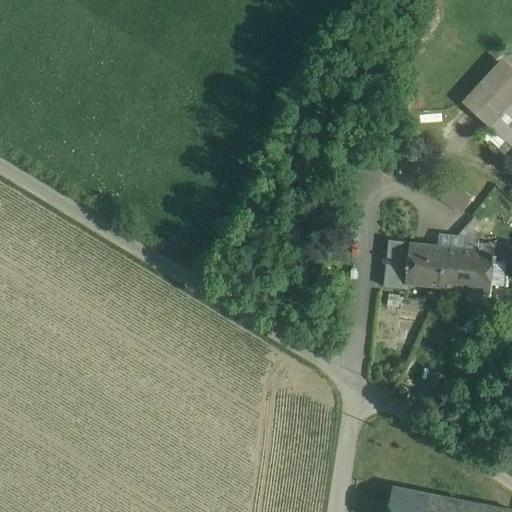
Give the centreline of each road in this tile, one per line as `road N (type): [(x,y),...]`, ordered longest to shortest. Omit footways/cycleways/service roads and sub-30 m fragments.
road 1 (unclassified): [(0,165),(359,385)]
road 2 (unclassified): [(359,385),(511,486)]
road 3 (unclassified): [(338,511),(359,385)]
